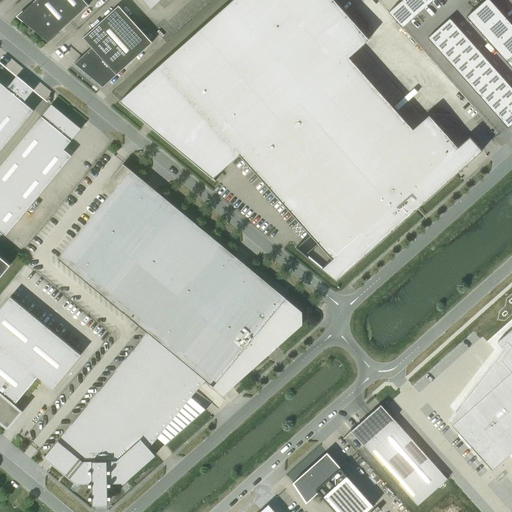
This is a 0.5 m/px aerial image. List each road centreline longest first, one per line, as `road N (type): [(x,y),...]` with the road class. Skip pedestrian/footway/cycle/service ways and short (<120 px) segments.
road 1 (unclassified): [(343,307),(0,25)]
road 2 (unknown): [(134,136),(45,243),(47,269),(124,340),(38,451)]
road 3 (unclassified): [(132,511),(339,337)]
road 4 (unknown): [(0,300),(32,291),(79,334),(84,350),(0,455)]
road 5 (unclassified): [(343,307),(511,161)]
road 6 (unclassified): [(368,372),(218,511)]
road 7 (unclassified): [(511,263),(397,368),(368,372)]
